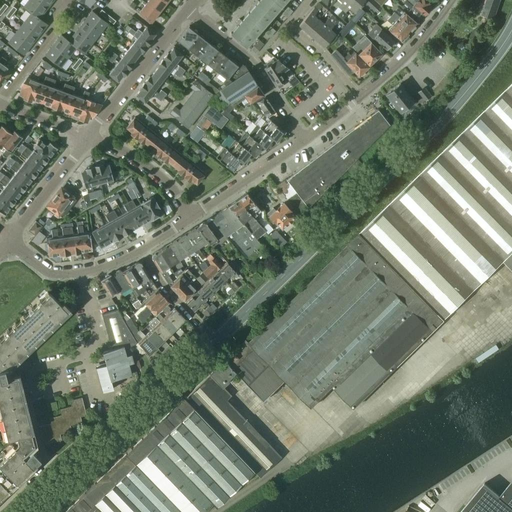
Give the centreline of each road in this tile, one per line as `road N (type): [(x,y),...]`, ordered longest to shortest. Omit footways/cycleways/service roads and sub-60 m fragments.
road 1 (secondary): [(39,511),(405,157),(511,28)]
road 2 (residential): [(303,140),(252,61),(186,11)]
road 3 (unclassified): [(88,137),(186,11)]
road 4 (residential): [(9,239),(57,272),(140,250)]
road 5 (residential): [(189,217),(303,140)]
road 6 (residential): [(360,96),(288,24),(309,0)]
road 7 (residential): [(360,96),(453,0)]
road 8 (residential): [(189,217),(159,176),(88,137)]
road 9 (unclassified): [(12,235),(88,137)]
